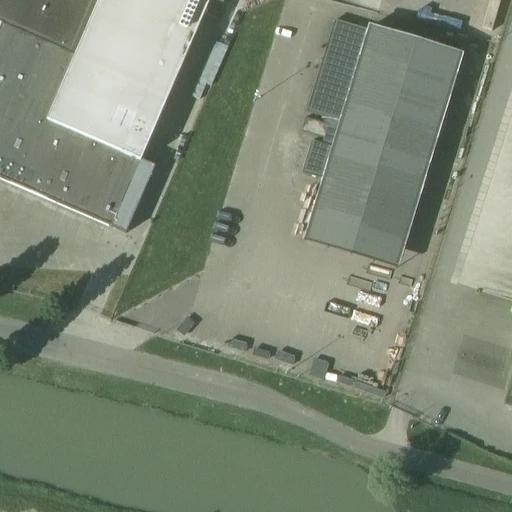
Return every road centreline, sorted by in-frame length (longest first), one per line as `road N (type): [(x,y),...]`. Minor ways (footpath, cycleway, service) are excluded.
road 1 (unclassified): [(81,355),(284,410),(394,457),(511,488)]
road 2 (unknown): [(81,355),(156,322),(229,274),(307,16)]
road 3 (unknown): [(511,428),(454,410),(429,372),(511,114)]
